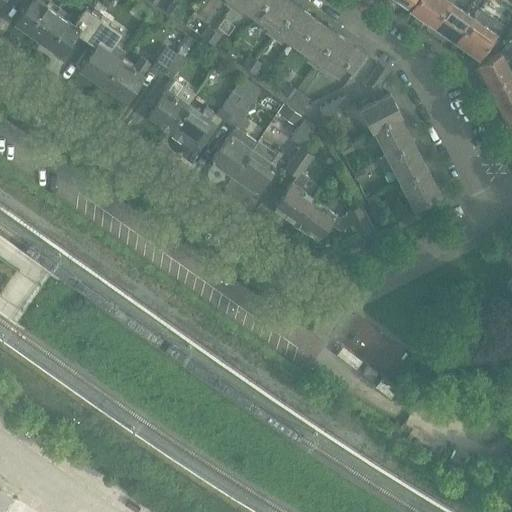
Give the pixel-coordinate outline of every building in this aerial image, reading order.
[(14,23),(37,39),(56,12),(39,0),(27,0),(29,1),(14,23)] [(235,0),(233,3),(254,17),(266,0),(235,0)] [(266,0),(254,17),(275,32),(294,4),(288,0),(266,0)] [(433,25),(449,3),(451,0),(415,0),(409,9),(433,25)] [(172,16),(179,7),(172,2),(165,11),(172,16)] [(433,25),(456,41),(479,8),(472,3),(464,13),(449,3),(433,25)] [(275,32),(295,46),(314,18),(294,4),(275,32)] [(37,39),(60,55),(76,32),(86,38),(100,19),(85,8),(78,19),(70,13),(69,14),(59,8),(56,12),(37,39)] [(456,41),(479,57),(495,34),(502,25),(479,8),(456,41)] [(295,46),(317,61),(336,33),(314,18),(295,46)] [(79,68),(102,84),(120,59),(109,51),(121,34),(100,19),(86,38),(96,45),(79,68)] [(207,41),(214,30),(208,26),(200,36),(207,41)] [(214,46),(221,35),(214,30),(207,41),(214,46)] [(342,69),(346,62),(351,55),(356,48),(336,33),(317,61),(337,75),(342,69)] [(163,73),(177,53),(166,46),(151,67),(162,75),(163,73)] [(366,55),(356,48),(351,55),(361,62),(366,55)] [(478,64),(489,86),(511,75),(500,52),(478,64)] [(167,128),(170,130),(188,103),(189,104),(195,94),(172,78),(185,59),(177,53),(163,73),(170,78),(164,86),(166,88),(148,115),(159,122),(158,124),(166,130),(167,128)] [(248,70),(255,59),(249,55),(241,65),(248,70)] [(356,69),(361,62),(351,55),(346,62),(356,69)] [(102,84),(125,100),(143,75),(142,74),(149,64),(141,58),(133,68),(120,59),(102,84)] [(255,75),(262,64),(255,59),(248,70),(255,75)] [(352,75),(356,69),(346,62),(342,69),(352,75)] [(379,64),(375,69),(384,76),(388,71),(379,64)] [(380,82),(384,76),(375,69),(371,75),(380,82)] [(378,86),(380,82),(371,75),(364,85),(378,86)] [(500,108),(511,102),(511,75),(489,86),(500,108)] [(291,99),(297,90),(289,84),(283,94),(291,99)] [(380,89),(378,86),(364,85),(369,95),(380,89)] [(383,96),(380,89),(369,95),(373,102),(383,96)] [(216,114),(225,120),(240,97),(232,91),(216,114)] [(371,130),(373,129),(399,116),(401,115),(389,93),(383,96),(373,102),(360,109),(371,130)] [(350,105),(344,94),(338,98),(343,108),(350,105)] [(234,175),(252,148),(257,142),(242,131),(249,121),(243,117),(252,105),(240,97),(225,120),(234,127),(211,159),(234,175)] [(343,108),(338,98),(331,101),(337,112),(343,108)] [(337,112),(331,101),(325,104),(330,115),(337,112)] [(511,130),(511,102),(500,108),(511,131),(511,130)] [(181,138),(192,145),(210,119),(209,118),(214,112),(207,106),(202,113),(189,104),(188,103),(170,130),(172,132),(171,133),(180,139),(181,138)] [(330,115),(325,104),(318,108),(324,119),(330,115)] [(412,142),(399,116),(373,129),(386,155),(412,142)] [(302,146),(315,126),(304,118),(290,138),(302,146)] [(353,149),(349,141),(338,147),(343,154),(353,149)] [(426,168),(412,142),(386,155),(400,181),(426,168)] [(234,175),(256,190),(282,153),(272,146),(264,157),(252,148),(234,175)] [(280,216),(295,226),(314,199),(300,189),(308,178),(300,172),(312,156),(300,148),(285,169),(296,177),(292,183),(291,182),(273,208),(281,214),(280,216)] [(367,175),(362,167),(352,173),(356,180),(367,175)] [(400,181),(414,208),(440,195),(426,168),(400,181)] [(380,201),(376,193),(365,199),(370,206),(380,201)] [(311,235),(317,239),(329,222),(340,230),(353,223),(359,235),(372,228),(361,206),(347,213),(348,214),(340,218),(334,215),(335,213),(314,199),(295,226),(310,237),(311,235)] [(343,346),(337,354),(355,369),(362,361),(343,346)] [(372,380),(378,373),(368,366),(362,373),(372,380)] [(390,398),(397,388),(382,377),(375,386),(390,398)]
